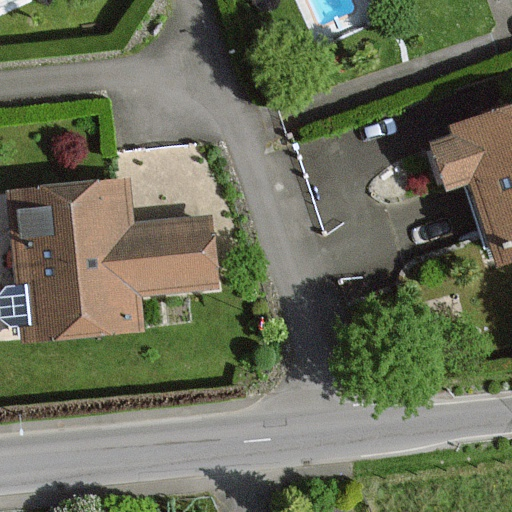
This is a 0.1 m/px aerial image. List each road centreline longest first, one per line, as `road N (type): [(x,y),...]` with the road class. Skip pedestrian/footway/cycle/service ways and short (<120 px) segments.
road 1 (residential): [(337,428),(217,58)]
road 2 (tertiary): [(337,428),(0,463)]
road 3 (residential): [(217,58),(0,82)]
road 4 (tertiary): [(511,412),(337,428)]
